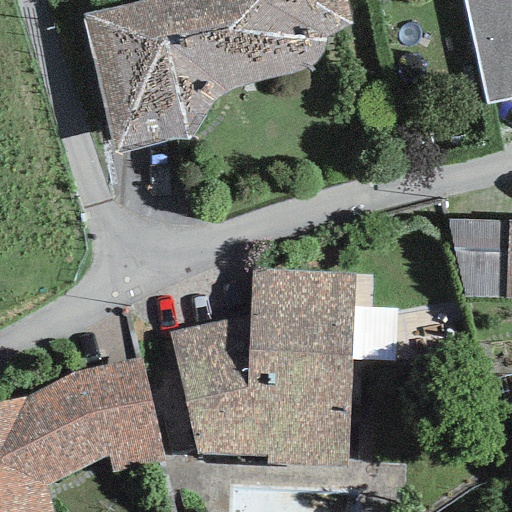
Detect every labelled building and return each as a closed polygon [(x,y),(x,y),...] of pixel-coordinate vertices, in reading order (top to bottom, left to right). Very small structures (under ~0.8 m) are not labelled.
[(346,0),(126,0),(84,12),(117,144),(169,131),(189,132),(224,87),(306,63),(350,19),(346,0)] [(511,0),(463,0),(485,103),(511,97),(511,0)] [(505,293),(508,218),(447,216),(464,292),(505,293)] [(249,319),(170,338),(198,459),(265,461),(265,471),(346,474),(355,277),(254,272),(249,319)] [(111,476),(165,462),(141,362),(69,378),(73,387),(0,404),(0,511),(49,511),(47,493),(106,463),(111,476)]
